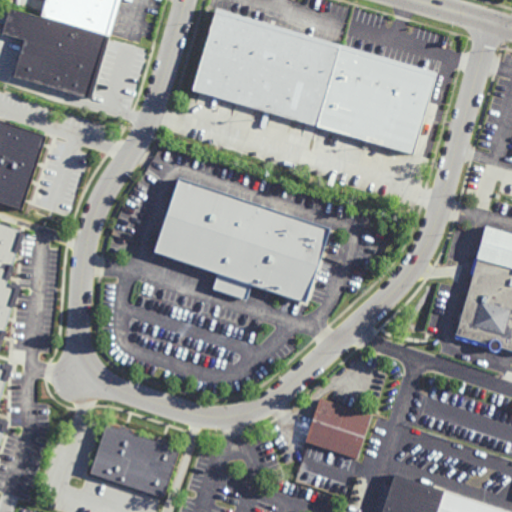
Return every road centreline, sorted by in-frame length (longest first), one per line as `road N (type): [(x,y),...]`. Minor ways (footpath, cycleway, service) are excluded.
road 1 (residential): [(188,0),(153,112),(93,224),(81,335),(91,368),(108,385),(216,418),(253,412),(285,392),(419,261),(493,23)]
road 2 (residential): [(357,329),(383,348),(511,390)]
